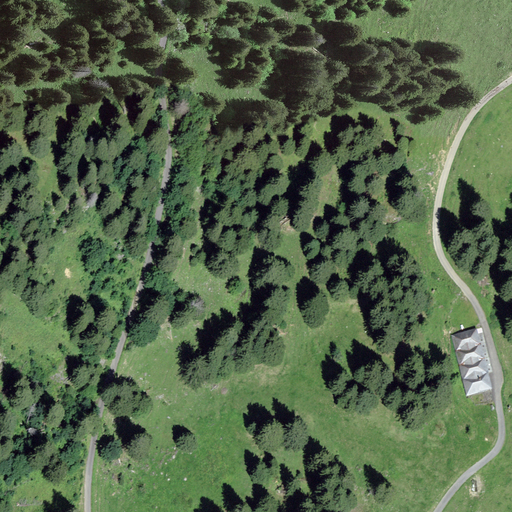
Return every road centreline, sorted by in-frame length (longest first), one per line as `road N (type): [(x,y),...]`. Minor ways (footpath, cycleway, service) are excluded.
road 1 (track): [(88,511),(89,459),(167,174),(158,70),(167,25),(158,0)]
road 2 (track): [(511,83),(462,136),(436,186),(429,221),(436,255),(490,332),(506,436),(435,511)]
